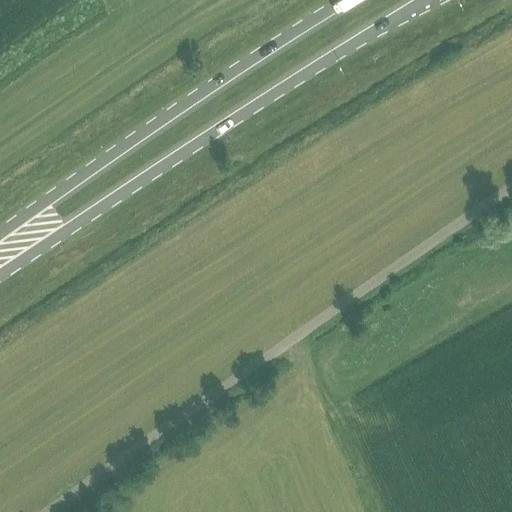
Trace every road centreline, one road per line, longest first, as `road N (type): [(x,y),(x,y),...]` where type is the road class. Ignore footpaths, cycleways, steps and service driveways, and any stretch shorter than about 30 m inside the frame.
road 1 (unclassified): [(47,511),(511,187)]
road 2 (primary): [(0,283),(436,0)]
road 3 (primary): [(356,0),(0,238)]
